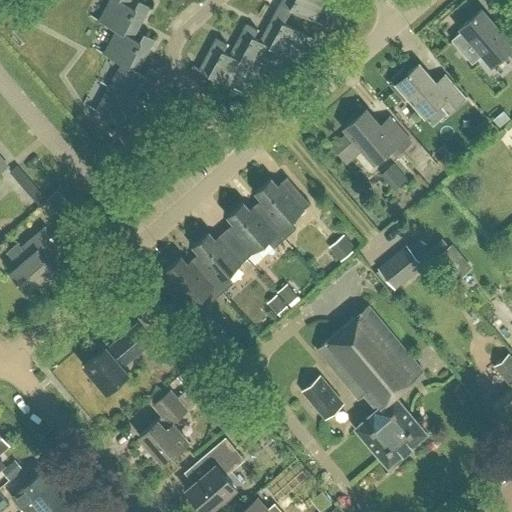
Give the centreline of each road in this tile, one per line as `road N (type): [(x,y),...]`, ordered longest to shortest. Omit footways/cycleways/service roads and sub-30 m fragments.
road 1 (residential): [(10,358),(245,150)]
road 2 (residential): [(245,150),(402,14)]
road 3 (residential): [(138,511),(10,358)]
road 4 (residential): [(245,150),(177,73),(180,34),(216,0)]
